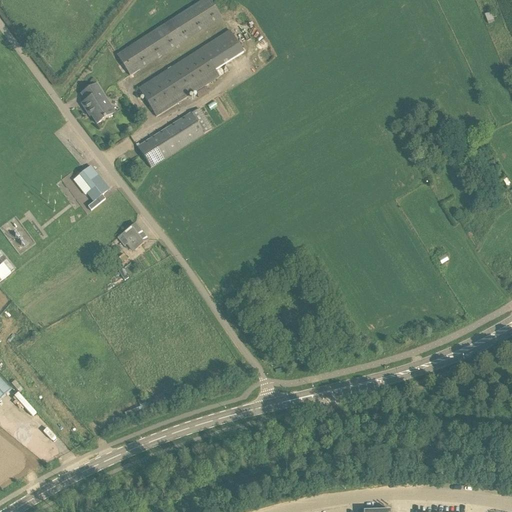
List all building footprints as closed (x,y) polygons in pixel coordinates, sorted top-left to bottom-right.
[(130,76),(221,17),(209,0),(203,0),(117,56),(130,76)] [(230,30),(139,88),(157,118),(220,78),(216,71),(244,53),(230,30)] [(88,110),(97,124),(114,114),(96,85),(82,94),(86,101),(82,104),(86,111),(88,110)] [(192,113),(137,147),(151,169),(205,135),(205,134),(212,129),(200,109),(192,113)] [(94,202),(109,190),(91,167),(80,176),(92,191),(88,195),(94,202)] [(134,251),(148,241),(136,225),(122,235),(134,251)] [(124,254),(119,258),(122,263),(127,259),(124,254)] [(6,260),(0,264),(0,280),(0,281),(14,270),(6,260)] [(0,400),(11,391),(5,384),(0,378),(0,400)]
